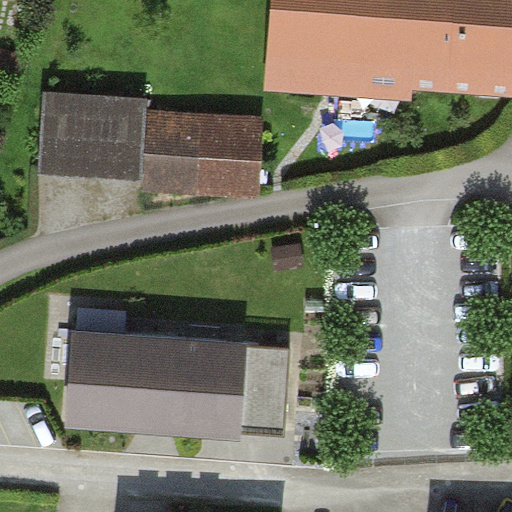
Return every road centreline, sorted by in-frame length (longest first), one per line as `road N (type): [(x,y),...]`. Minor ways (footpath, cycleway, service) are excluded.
road 1 (residential): [(0,275),(66,250),(330,201),(511,184)]
road 2 (residential): [(0,473),(286,500),(511,489)]
